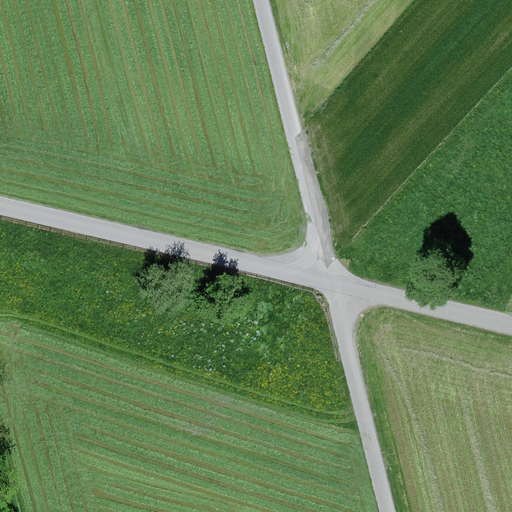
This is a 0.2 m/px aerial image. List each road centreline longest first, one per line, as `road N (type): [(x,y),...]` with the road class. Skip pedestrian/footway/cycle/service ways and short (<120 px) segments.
road 1 (unclassified): [(0,210),(333,283)]
road 2 (unclassified): [(333,283),(264,0)]
road 3 (track): [(333,283),(386,511)]
road 4 (unclassified): [(333,283),(511,324)]
